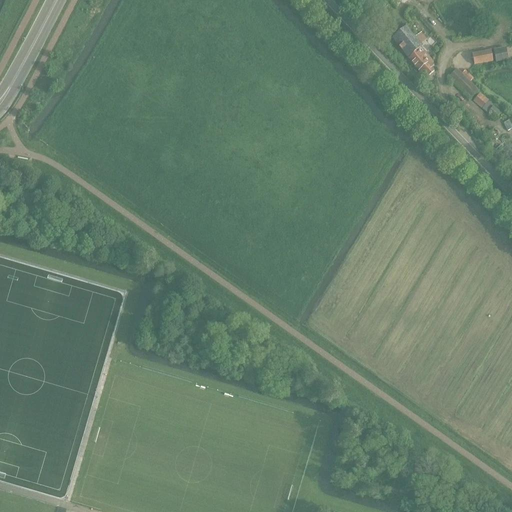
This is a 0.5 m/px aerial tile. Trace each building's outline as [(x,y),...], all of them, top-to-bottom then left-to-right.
[(422,46),(406,27),(392,40),(425,80),(434,72),(431,68),(434,66),(432,64),(433,63),(421,48),(422,46)] [(440,47),(431,38),(428,41),(433,47),(432,48),(435,52),(440,47)] [(508,59),(505,49),(463,57),(468,67),(474,65),(508,59)] [(456,69),(448,78),(470,100),(479,91),(456,69)] [(494,107),(480,95),(474,102),(488,114),(489,113),(494,107)] [(494,107),(489,113),(495,117),(499,112),(494,107)]
